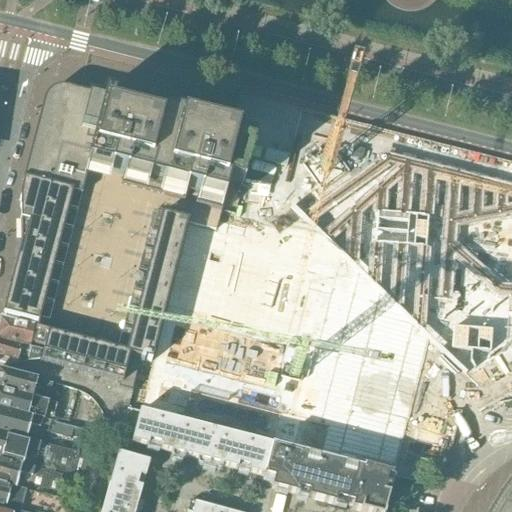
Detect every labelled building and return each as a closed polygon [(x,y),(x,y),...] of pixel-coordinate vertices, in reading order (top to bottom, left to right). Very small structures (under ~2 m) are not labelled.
[(24,174),(23,181),(25,182),(72,194),(71,195),(80,197),(81,197),(83,198),(78,215),(74,234),(69,252),(64,270),(59,289),(54,307),(51,320),(49,327),(38,324),(38,326),(37,325),(32,344),(45,347),(41,362),(42,363),(49,335),(68,340),(88,345),(107,350),(125,355),(130,356),(122,384),(120,383),(119,389),(134,393),(137,394),(139,385),(142,386),(145,387),(187,224),(215,232),(218,221),(220,213),(222,205),(228,185),(242,188),(252,149),(238,146),(238,143),(240,135),(223,130),(220,129),(217,128),(201,124),(180,119),(177,118),(174,117),(171,117),(140,109),(106,100),(94,96),(91,96),(87,95),(76,92),(73,91),(70,90),(66,89),(64,89),(63,89),(61,89),(60,89),(57,89),(55,90),(53,90),(51,92),(49,93),(48,94),(46,96),(45,97),(44,99),(43,102),(36,128),(35,133),(24,174)] [(145,387),(139,411),(271,446),(392,476),(394,477),(412,409),(433,413),(511,366),(511,184),(410,157),(403,165),(381,160),(305,214),(298,204),(259,231),(218,221),(215,232),(187,224),(145,387)] [(19,200),(22,200),(78,215),(83,198),(81,197),(80,197),(71,195),(72,194),(25,182),(23,181),(22,182),(19,200)] [(19,200),(19,202),(20,220),(22,220),(74,234),(78,215),(22,200),(19,200)] [(22,220),(20,220),(20,239),(22,240),(69,252),(74,234),(22,220)] [(20,241),(17,258),(19,259),(64,270),(69,252),(22,240),(20,239),(20,241)] [(17,259),(12,276),(14,277),(59,289),(64,270),(19,259),(17,258),(17,259)] [(12,276),(7,295),(10,295),(43,304),(54,307),(59,289),(14,277),(12,276)] [(7,295),(2,316),(4,317),(36,325),(37,325),(38,326),(38,324),(49,327),(51,320),(54,307),(43,304),(10,295),(7,295)] [(33,326),(4,318),(0,317),(0,318),(0,340),(28,347),(28,346),(33,326)] [(42,363),(61,368),(68,340),(49,335),(42,363)] [(0,362),(5,364),(17,364),(19,351),(27,352),(28,347),(0,340),(0,362)] [(61,368),(81,373),(88,345),(68,340),(61,368)] [(81,373),(100,378),(107,350),(88,345),(81,373)] [(28,346),(28,347),(27,352),(29,353),(41,355),(42,349),(28,346)] [(107,350),(100,378),(120,383),(122,384),(130,356),(125,355),(107,350)] [(29,353),(27,361),(40,360),(40,359),(41,355),(29,353)] [(0,370),(0,390),(31,399),(34,389),(50,393),(52,384),(0,370)] [(0,390),(0,410),(51,423),(56,406),(31,399),(0,390)] [(0,410),(0,434),(106,460),(113,439),(84,433),(53,424),(51,423),(0,410)] [(131,444),(252,475),(263,478),(271,446),(139,413),(131,444)] [(98,487),(106,462),(106,460),(0,434),(0,461),(32,470),(32,469),(98,487)] [(351,511),(355,511),(385,511),(386,511),(384,510),(386,502),(387,502),(388,497),(388,496),(390,488),(391,489),(394,480),(391,479),(392,476),(271,446),(263,478),(273,481),(271,490),(334,507),(334,508),(345,510),(346,504),(352,505),(351,511)] [(134,511),(148,463),(117,454),(101,511),(134,511)] [(97,490),(98,487),(32,469),(32,470),(0,461),(0,485),(72,504),(77,484),(97,490)] [(511,511),(511,482),(505,491),(496,504),(490,511),(511,511)] [(0,485),(0,510),(7,511),(69,511),(72,504),(0,485)] [(223,511),(189,502),(186,511),(223,511)]
